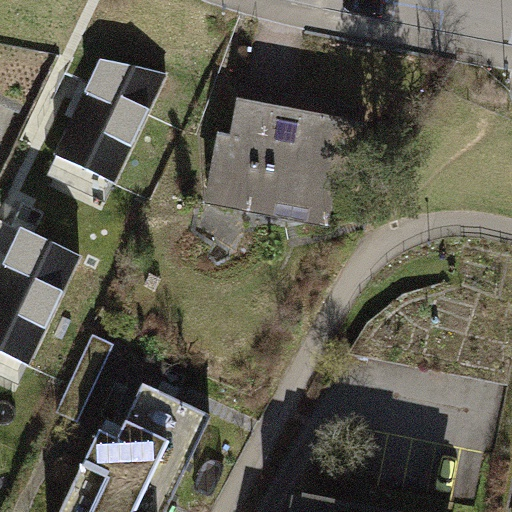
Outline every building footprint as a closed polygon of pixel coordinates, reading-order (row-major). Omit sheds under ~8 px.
[(169,76),(101,64),(56,160),(117,188),(169,76)] [(198,93),(178,200),(330,228),(350,122),(198,93)] [(0,356),(30,370),(79,261),(17,233),(0,271),(0,356)] [(66,417),(91,425),(116,341),(91,334),(66,417)] [(68,511),(165,511),(204,432),(124,395),(68,511)]
